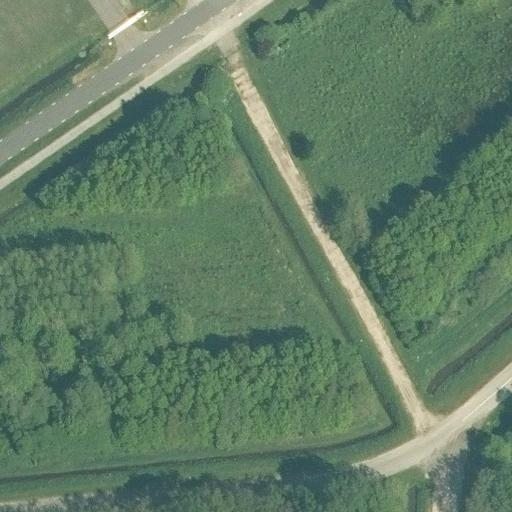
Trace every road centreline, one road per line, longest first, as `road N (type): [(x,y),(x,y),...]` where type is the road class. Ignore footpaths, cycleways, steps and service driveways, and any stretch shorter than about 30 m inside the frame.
road 1 (track): [(203,12),(433,443)]
road 2 (tertiary): [(221,0),(0,153)]
